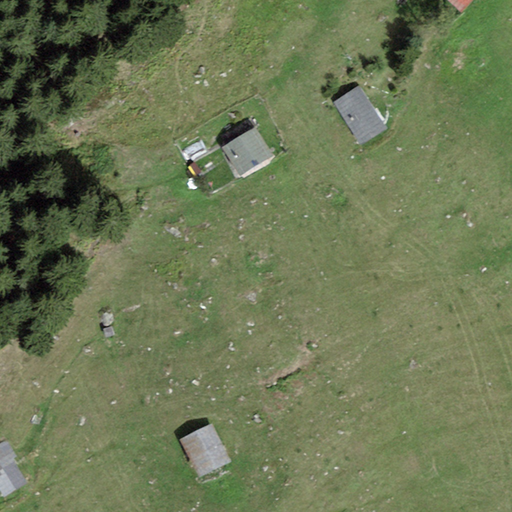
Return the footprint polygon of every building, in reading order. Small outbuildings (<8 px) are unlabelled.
[(454,0),(475,19),(493,0),(454,0)] [(368,89),(342,105),(369,149),(394,134),(368,89)] [(268,126),(233,148),(252,176),(286,154),(268,126)] [(220,428),(187,443),(205,483),(238,469),(220,428)] [(10,445),(0,451),(0,485),(12,503),(38,486),(10,445)]
